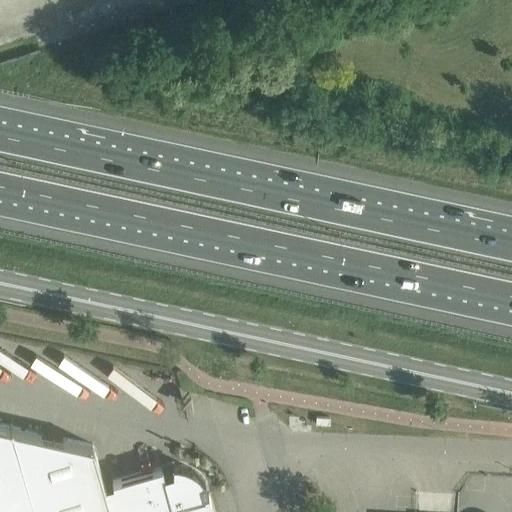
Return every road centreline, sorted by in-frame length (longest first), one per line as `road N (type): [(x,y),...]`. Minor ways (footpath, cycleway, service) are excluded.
road 1 (motorway): [(0,188),(511,298)]
road 2 (motorway): [(511,248),(0,138)]
road 3 (secondary): [(0,290),(511,396)]
